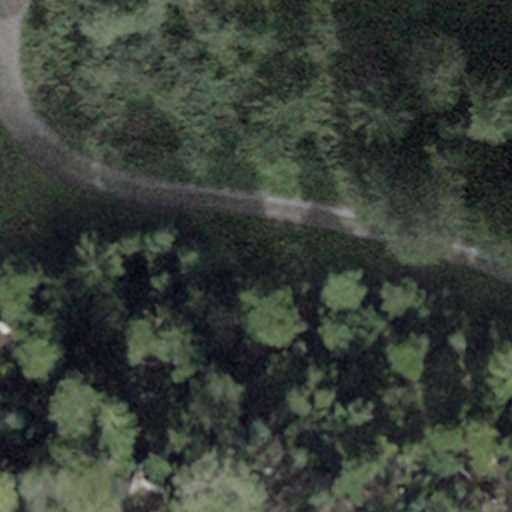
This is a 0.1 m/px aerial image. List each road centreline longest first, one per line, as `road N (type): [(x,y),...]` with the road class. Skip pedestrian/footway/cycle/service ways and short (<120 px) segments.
road 1 (track): [(0,76),(48,160),(361,236),(511,289)]
road 2 (trunk): [(511,310),(89,0)]
